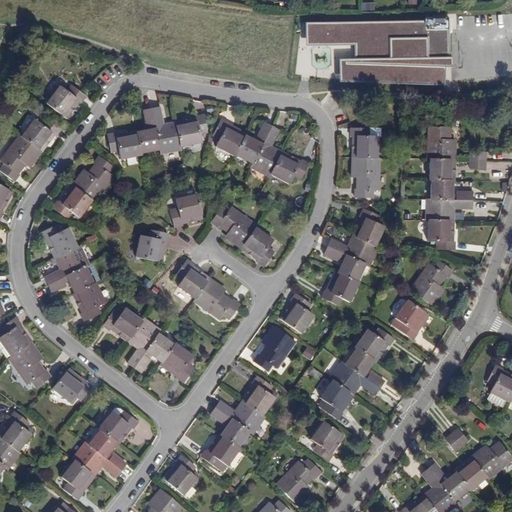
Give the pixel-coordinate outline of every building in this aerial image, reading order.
[(432,19),(313,20),(313,44),(338,44),(338,68),(347,68),(347,83),(449,82),(449,64),(459,64),(459,56),(454,56),(453,14),(431,15),(432,19)] [(484,55),(468,55),(469,77),(484,77),(484,55)] [(81,104),(86,97),(72,87),(67,94),(60,88),(47,105),(67,120),(80,103),(81,104)] [(163,118),(161,109),(153,110),(156,126),(158,134),(158,135),(162,152),(162,155),(183,151),(183,148),(178,123),(167,125),(168,128),(164,129),(162,119),(163,118)] [(146,112),(148,128),(156,126),(153,110),(146,112)] [(198,117),(198,119),(178,123),(183,148),(203,144),(201,135),(208,134),(205,116),(198,117)] [(216,147),(235,157),(236,156),(246,137),(247,135),(228,125),(229,124),(222,120),(214,136),(220,140),(216,147)] [(42,128),(34,123),(22,139),(42,154),(55,137),(56,138),(60,132),(47,122),(42,128)] [(266,125),(260,138),(266,141),(273,128),(266,125)] [(428,140),(431,141),(431,159),(455,159),(456,144),(449,144),(449,140),(451,140),(452,127),(429,128),(428,140)] [(252,169),(270,178),(271,176),(283,153),(274,149),(273,150),(270,149),(275,140),(276,141),(281,132),(273,128),(266,141),(262,149),(254,164),(252,169)] [(352,137),(353,137),(353,157),(379,158),(379,137),(371,137),(371,129),(352,129),(352,137)] [(122,161),(143,156),(139,135),(138,132),(117,136),(117,135),(110,136),(113,154),(120,152),(122,161)] [(153,136),(152,132),(139,135),(143,156),(162,152),(158,135),(153,136)] [(246,137),(236,156),(254,164),(262,149),(258,147),(259,144),(246,137)] [(32,168),(42,154),(22,139),(11,155),(9,153),(2,163),(6,167),(1,173),(16,184),(20,178),(20,176),(27,167),(25,165),(26,163),(32,168)] [(301,162),(283,153),(271,176),(289,185),(294,177),(301,180),(309,164),(302,160),(301,162)] [(378,173),(379,158),(353,157),(353,174),(361,174),(361,177),(359,177),(359,188),(357,188),(357,196),(375,197),(375,189),(381,189),(381,177),(378,177),(378,173)] [(431,159),(430,180),(431,180),(453,181),(455,181),(455,159),(431,159)] [(486,168),(486,160),(471,160),(471,168),(486,168)] [(83,175),(76,184),(73,188),(93,202),(104,188),(106,189),(112,181),(107,178),(111,171),(98,161),(93,167),(94,168),(88,176),(91,178),(89,180),(83,175)] [(489,162),(489,172),(505,173),(505,163),(489,162)] [(452,195),(453,181),(431,180),(431,199),(448,200),(448,195),(452,195)] [(74,215),(80,220),(93,202),(73,188),(61,205),(59,204),(55,210),(69,221),(74,215)] [(3,215),(12,195),(0,189),(0,222),(4,216),(3,215)] [(184,224),(203,220),(199,196),(179,200),(180,208),(172,210),(176,227),(184,226),(184,224)] [(472,210),(472,201),(458,200),(448,200),(431,199),(427,199),(427,219),(430,219),(455,220),(455,213),(452,212),(452,209),(462,209),(462,210),(472,210)] [(233,234),(229,241),(242,250),(256,230),(241,219),(243,216),(232,209),(229,214),(223,210),(213,225),(218,229),(220,227),(230,234),(232,232),(233,234)] [(363,217),(363,218),(355,236),(378,247),(387,229),(379,225),(382,218),(366,210),(363,217)] [(454,243),(455,220),(430,219),(429,242),(438,242),(438,250),(455,251),(456,243),(454,243)] [(44,244),(45,243),(54,261),(77,250),(68,232),(59,235),(56,229),(40,237),(44,244)] [(274,242),(256,230),(242,250),(260,262),(259,263),(265,267),(275,253),(269,249),(274,242)] [(167,245),(169,237),(152,233),(150,241),(141,239),(137,260),(162,265),(166,245),(167,245)] [(352,249),(334,240),(330,247),(344,254),(351,257),(367,265),(371,267),(380,248),(378,247),(355,236),(351,245),(353,246),(352,249)] [(340,261),(344,254),(330,247),(327,255),(340,261)] [(44,281),(48,288),(61,282),(70,277),(85,270),(90,267),(81,248),(77,250),(54,261),(59,270),(61,269),(63,272),(54,277),(53,276),(44,281)] [(350,261),(345,259),(339,274),(359,283),(367,265),(351,257),(350,261)] [(450,279),(455,273),(440,263),(436,268),(430,265),(422,276),(424,278),(413,293),(434,308),(444,294),(438,290),(440,287),(442,288),(449,278),(450,279)] [(179,290),(196,303),(211,282),(193,270),(194,269),(188,265),(177,279),(183,284),(179,290)] [(75,297),(94,287),(85,270),(70,277),(72,282),(68,284),(75,297)] [(361,284),(359,283),(339,274),(338,273),(329,292),(328,292),(325,299),(340,307),(344,300),(352,304),(361,284)] [(52,296),(65,289),(61,282),(48,288),(52,296)] [(220,297),(224,291),(211,282),(196,303),(211,314),(210,316),(220,323),(224,318),(230,322),(240,307),(234,303),(233,305),(224,298),(222,299),(220,297)] [(106,306),(96,286),(94,287),(75,297),(73,297),(83,317),(82,317),(86,324),(101,316),(98,310),(106,306)] [(309,315),(313,308),(299,299),(294,305),(295,306),(282,323),(302,337),(315,320),(309,315)] [(417,333),(429,316),(408,301),(396,319),(403,324),(399,330),(414,340),(418,334),(417,333)] [(112,333),(129,344),(143,324),(126,312),(121,319),(115,315),(105,329),(111,334),(112,333)] [(14,360),(16,358),(34,344),(22,328),(23,327),(19,321),(4,332),(8,338),(2,343),(14,360)] [(144,358),(148,352),(159,337),(161,333),(145,322),(143,324),(129,344),(136,349),(138,347),(142,349),(136,357),(134,356),(128,365),(135,370),(144,358)] [(284,362),(297,345),(276,330),(267,343),(273,348),(273,349),(271,350),(270,349),(263,358),(262,358),(257,365),(271,375),(275,370),(280,373),(286,364),(284,362)] [(369,332),(356,349),(358,350),(374,362),(377,364),(389,347),(391,348),(395,342),(380,331),(376,337),(369,332)] [(152,355),(151,357),(163,365),(175,348),(159,337),(148,352),(152,355)] [(39,362),(44,357),(34,344),(16,358),(14,360),(26,375),(24,376),(32,387),(38,383),(43,389),(56,378),(52,372),(51,373),(42,362),(40,364),(39,362)] [(176,347),(175,348),(163,365),(161,367),(178,379),(178,381),(184,385),(195,371),(188,366),(193,359),(176,347)] [(307,347),(303,356),(312,360),(316,352),(307,347)] [(365,376),(374,362),(358,350),(347,366),(360,376),(362,374),(365,376)] [(141,375),(150,362),(144,358),(135,370),(141,375)] [(366,392),(375,399),(380,391),(368,382),(360,376),(347,366),(345,364),(332,381),(334,382),(354,397),(359,390),(358,389),(360,386),(366,391),(366,392)] [(500,397),(511,402),(511,401),(511,400),(511,374),(504,371),(505,369),(497,366),(489,382),(497,386),(493,393),(500,397)] [(92,386),(92,387),(75,374),(59,394),(77,406),(82,400),(88,404),(98,390),(92,386)] [(372,376),(368,382),(380,391),(384,385),(372,376)] [(255,385),(257,386),(245,403),(266,418),(278,400),(271,395),(275,390),(260,379),(255,385)] [(352,400),(354,397),(334,382),(321,400),(328,405),(323,411),(338,422),(342,416),(341,415),(352,400)] [(497,403),(508,409),(511,402),(500,397),(497,403)] [(232,408),(224,403),(219,409),(231,418),(239,423),(253,433),(257,436),(268,419),(266,418),(245,403),(240,410),(242,412),(239,415),(231,409),(232,408)] [(228,422),(232,426),(224,437),(241,449),(253,433),(239,423),(231,418),(219,409),(214,416),(226,424),(228,422)] [(115,414),(102,431),(105,433),(121,446),(122,447),(135,430),(136,431),(141,425),(127,415),(122,420),(115,414)] [(13,422),(14,423),(1,439),(2,440),(21,454),(34,438),(27,433),(32,427),(18,416),(13,422)] [(332,456),(344,439),(324,425),(312,442),(318,447),(314,453),(329,463),(333,457),(332,456)] [(455,433),(464,445),(470,440),(460,429),(455,433)] [(121,446),(105,433),(92,448),(106,459),(109,456),(112,458),(121,446)] [(449,438),(458,450),(464,445),(455,433),(449,438)] [(243,451),(241,449),(224,437),(223,436),(210,454),(209,453),(204,459),(219,470),(226,475),(230,469),(243,451)] [(11,473),(23,456),(21,454),(2,440),(1,439),(0,440),(0,464),(7,470),(11,473)] [(491,453),(487,447),(475,457),(491,476),(505,465),(507,467),(511,462),(511,453),(502,441),(493,449),(494,451),(491,453)] [(112,464),(106,459),(92,448),(88,445),(76,460),(78,462),(89,471),(98,478),(103,471),(101,470),(103,467),(111,473),(110,475),(119,481),(125,474),(112,464)] [(473,488),(474,490),(491,476),(475,457),(458,471),(460,473),(473,488)] [(129,469),(117,459),(112,464),(125,474),(129,469)] [(194,475),(198,470),(185,459),(180,465),(181,466),(167,481),(186,497),(200,481),(194,475)] [(98,478),(89,471),(78,462),(64,479),(71,485),(66,491),(80,502),(85,496),(84,495),(94,483),(98,478)] [(317,480),(322,475),(308,463),(303,468),(298,464),(290,473),(292,475),(279,488),(297,506),(309,494),(303,489),(305,487),(307,488),(315,479),(317,480)] [(448,477),(438,465),(431,470),(442,482),(448,477)] [(436,494),(434,492),(428,497),(440,511),(452,511),(461,505),(458,501),(447,488),(442,482),(431,470),(425,476),(432,484),(433,483),(439,491),(436,494)] [(447,488),(458,501),(473,488),(460,473),(447,483),(450,485),(447,488)] [(177,511),(181,507),(162,491),(152,504),(158,509),(156,511),(154,510),(152,511),(177,511)] [(440,511),(428,497),(411,511),(410,510),(407,511),(440,511)]
